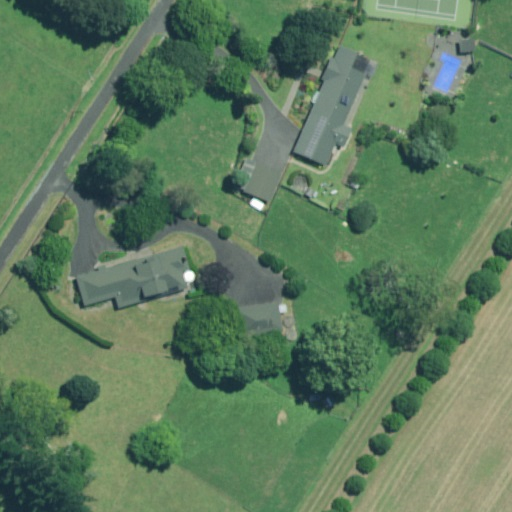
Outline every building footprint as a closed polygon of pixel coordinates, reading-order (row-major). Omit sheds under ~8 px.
[(473,53),(472,40),(458,41),(459,54),(473,53)] [(369,61),(339,48),(332,63),(329,61),(321,80),(324,81),(293,154),(324,167),(333,145),(342,148),(350,130),(341,126),(369,61)] [(279,174),(255,165),(244,193),(268,203),(279,174)] [(131,301),(155,295),(156,298),(181,292),(180,288),(186,286),(176,250),(74,277),(81,307),(113,298),(116,309),(132,305),(131,301)] [(285,313),(284,304),(234,311),(238,336),(279,330),(277,314),(285,313)]
